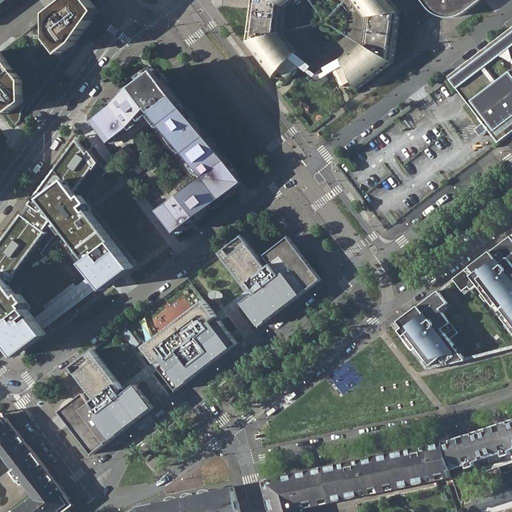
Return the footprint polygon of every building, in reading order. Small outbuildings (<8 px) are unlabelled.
[(99,12),(90,0),(67,0),(0,51),(0,106),(15,126),(18,121),(74,47),(99,12)] [(0,0),(0,17),(22,0),(0,0)] [(252,0),(250,46),(279,80),(288,72),(297,79),(308,68),(299,60),(302,56),(284,36),(286,12),(297,0),(348,0),(350,1),(365,20),(362,45),(342,60),(345,65),(336,71),(345,86),(355,81),(359,88),(394,62),(399,11),(391,0),(252,0)] [(421,0),(427,8),(431,10),(434,12),(436,13),(439,14),(442,15),(446,16),(450,16),(454,15),(457,15),(462,13),(466,12),(469,10),(482,0),(421,0)] [(511,30),(450,78),(485,124),(478,130),(483,137),(491,131),(500,143),(511,134),(511,30)] [(243,184),(158,71),(93,121),(110,143),(128,129),(153,110),(159,117),(181,146),(201,172),(205,177),(175,201),(162,211),(178,233),(193,222),(243,184)] [(0,324),(20,350),(45,331),(7,281),(8,278),(13,282),(18,276),(16,274),(47,233),(46,231),(53,222),(68,241),(64,245),(99,290),(132,265),(90,209),(82,198),(80,199),(75,193),(94,168),(95,170),(100,163),(90,151),(89,154),(79,142),(25,216),(23,215),(0,245),(0,324)] [(128,145),(117,153),(136,177),(147,168),(128,145)] [(244,302),(262,326),(323,279),(290,237),(261,259),(243,236),(222,253),(253,296),(244,302)] [(511,237),(511,236),(456,279),(465,291),(471,287),(473,290),(479,285),(511,327),(511,272),(511,271),(511,270),(511,262),(508,258),(511,254),(511,237)] [(449,303),(440,291),(395,325),(430,370),(468,360),(451,339),(459,333),(454,326),(448,330),(443,323),(448,318),(441,309),(449,303)] [(145,347),(177,390),(239,343),(206,300),(145,347)] [(151,316),(138,323),(145,337),(158,331),(151,316)] [(454,326),(448,318),(443,323),(448,330),(454,326)] [(60,411),(93,455),(155,408),(137,384),(127,392),(95,350),(72,367),(89,390),(60,411)] [(288,402),(296,396),(293,393),(285,399),(288,402)] [(267,417),(275,411),(273,408),(265,414),(267,417)] [(157,419),(164,413),(162,410),(154,416),(157,419)] [(0,453),(2,452),(19,473),(14,476),(20,484),(24,481),(35,495),(12,511),(66,511),(76,505),(60,484),(57,486),(53,480),(49,470),(31,447),(24,443),(17,435),(20,432),(4,412),(0,415),(0,453)] [(511,511),(511,418),(451,439),(271,485),(276,511),(302,511),(300,503),(331,496),(332,502),(385,490),(384,485),(397,483),(399,487),(429,481),(427,475),(450,470),(449,469),(457,466),(467,463),(468,467),(477,464),(476,460),(503,451),(505,456),(511,452),(511,451),(511,449),(511,448),(511,511)] [(139,432),(147,426),(145,423),(137,429),(139,432)] [(131,511),(241,511),(235,487),(139,506),(131,511)]
